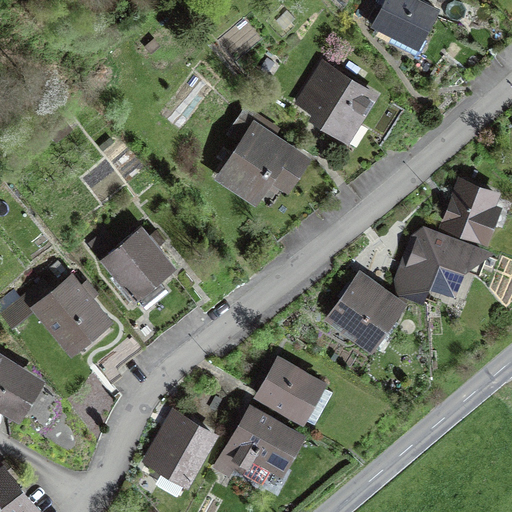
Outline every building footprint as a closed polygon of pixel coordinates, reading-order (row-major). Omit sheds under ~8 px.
[(427,0),(387,0),(371,31),(422,57),(446,10),(427,0)] [(511,0),(507,0),(445,56),(465,78),(472,72),(483,62),(495,52),(507,40),(511,36),(511,0)] [(323,62),(296,105),(342,133),(352,116),(358,120),(374,94),(323,62)] [(243,139),(218,178),(255,202),(272,175),(287,185),(303,158),(272,138),(278,129),(244,107),(229,131),(243,139)] [(382,152),(364,129),(327,157),(345,180),(352,175),(365,165),(376,156),(382,152)] [(338,189),(320,166),(258,214),(276,237),(281,233),(294,223),(306,214),(318,204),(331,194),(338,189)] [(510,200),(460,180),(439,230),(490,251),(510,200)] [(142,225),(102,256),(137,301),(177,269),(142,225)] [(410,238),(395,276),(399,295),(432,294),(462,300),(470,277),(497,256),(426,228),(410,238)] [(76,270),(31,303),(65,351),(111,318),(76,270)] [(360,272),(329,323),(381,355),(412,304),(360,272)] [(167,293),(153,303),(151,300),(103,338),(121,361),(127,356),(138,347),(151,337),(164,327),(175,318),(189,307),(195,302),(176,279),(164,289),(167,293)] [(0,357),(0,426),(16,435),(46,385),(0,357)] [(324,384),(280,357),(259,392),(303,419),(324,384)] [(252,405),(218,464),(266,492),(299,432),(252,405)] [(176,412),(144,466),(187,491),(218,437),(176,412)] [(42,511),(10,466),(0,473),(0,511),(42,511)]
